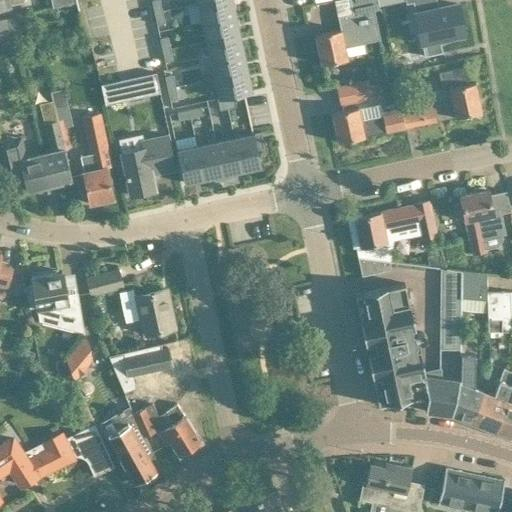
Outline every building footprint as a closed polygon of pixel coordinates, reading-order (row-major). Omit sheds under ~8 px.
[(0,0),(0,11),(2,18),(28,12),(25,0),(0,0)] [(162,10),(160,0),(152,0),(155,12),(162,10)] [(236,14),(232,0),(210,0),(198,3),(202,21),(236,14)] [(337,16),(340,29),(315,34),(321,63),(347,58),(344,47),(380,39),(373,10),(379,8),(376,0),(349,0),(352,13),(337,16)] [(405,0),(406,3),(413,2),(424,56),(443,52),(440,38),(464,33),(458,4),(438,8),(436,0),(405,0)] [(165,22),(162,10),(155,12),(157,24),(165,22)] [(7,17),(9,27),(31,22),(29,12),(7,17)] [(240,33),(236,14),(202,21),(206,40),(240,33)] [(403,38),(401,15),(385,16),(387,40),(403,38)] [(0,19),(0,44),(12,41),(7,18),(0,19)] [(244,52),(240,33),(206,40),(210,59),(244,52)] [(168,36),(160,38),(163,49),(170,48),(168,36)] [(173,60),(170,48),(163,49),(165,61),(173,60)] [(248,71),(244,52),(210,59),(214,78),(248,71)] [(443,89),(437,90),(439,102),(443,119),(455,116),(481,111),(475,82),(468,83),(465,66),(439,72),(443,89)] [(252,90),(248,71),(214,78),(219,97),(226,96),(233,94),(252,90)] [(173,74),(165,76),(167,88),(175,86),(173,74)] [(336,87),(340,104),(372,97),(368,79),(336,87)] [(120,80),(100,84),(104,100),(123,95),(120,80)] [(178,98),(175,86),(167,88),(170,99),(178,98)] [(52,91),(65,142),(76,139),(63,88),(52,91)] [(236,106),(233,94),(226,96),(228,108),(236,106)] [(399,99),(398,99),(399,103),(404,127),(424,123),(418,95),(399,99)] [(228,108),(226,96),(219,97),(218,98),(220,109),(228,108)] [(51,149),(39,152),(39,155),(47,185),(72,179),(57,120),(54,99),(40,102),(45,123),(51,149)] [(382,115),(360,120),(357,107),(332,113),(338,141),(404,127),(399,103),(381,107),(382,115)] [(201,107),(189,110),(191,117),(203,115),(201,107)] [(191,117),(189,110),(177,112),(179,120),(191,117)] [(90,152),(80,155),(83,170),(82,171),(85,183),(89,203),(113,197),(109,178),(107,166),(111,165),(100,115),(83,118),(90,152)] [(261,131),(234,137),(241,170),(261,166),(258,149),(265,148),(261,131)] [(135,149),(121,152),(130,194),(154,189),(151,174),(173,169),(166,135),(143,139),(134,141),(135,149)] [(21,136),(14,138),(0,141),(0,148),(10,188),(25,184),(27,190),(47,185),(39,155),(39,152),(26,155),(21,136)] [(241,170),(234,137),(215,141),(223,174),(241,170)] [(223,174),(215,141),(197,145),(204,178),(223,174)] [(204,178),(197,145),(177,149),(184,182),(204,178)] [(485,189),(484,187),(482,186),(474,188),(473,190),(474,192),(460,195),(463,209),(459,210),(461,221),(465,220),(466,220),(473,253),(487,250),(483,233),(503,228),(499,211),(509,209),(509,211),(510,210),(506,191),(489,195),(487,188),(485,189)] [(355,221),(347,223),(353,248),(355,247),(357,257),(390,260),(393,239),(395,238),(392,227),(418,221),(420,232),(422,238),(437,234),(429,199),(418,201),(413,202),(413,203),(380,211),(354,217),(355,221)] [(0,297),(1,298),(11,266),(0,262),(0,259),(2,254),(0,253),(0,297)] [(428,264),(444,268),(441,253),(427,256),(428,264)] [(390,260),(357,257),(361,275),(389,269),(390,260)] [(31,274),(32,280),(39,319),(39,320),(43,321),(42,323),(84,333),(85,333),(77,291),(66,293),(62,271),(52,273),(52,270),(31,274)] [(118,270),(87,279),(91,294),(122,286),(118,270)] [(461,310),(487,312),(486,299),(486,273),(461,270),(461,297),(461,310)] [(381,376),(386,402),(427,394),(427,390),(423,370),(418,348),(414,349),(413,344),(415,344),(413,333),(410,334),(409,329),(414,328),(404,283),(363,292),(367,313),(359,314),(365,345),(375,343),(376,351),(367,353),(372,378),(381,376)] [(133,289),(119,292),(123,310),(140,307),(142,318),(146,334),(155,332),(175,328),(171,308),(167,309),(162,289),(143,294),(134,296),(133,289)] [(489,331),(502,332),(503,319),(511,319),(511,315),(510,291),(489,292),(489,331)] [(440,328),(439,348),(451,348),(452,328),(440,328)] [(452,328),(451,348),(460,348),(461,329),(452,328)] [(85,335),(65,359),(75,381),(90,363),(85,335)] [(171,365),(168,348),(163,349),(161,344),(108,356),(117,376),(171,365)] [(460,378),(456,394),(451,414),(471,421),(482,390),(473,387),(474,354),(461,353),(460,376),(460,378)] [(511,370),(511,382),(495,430),(511,436),(511,360),(511,371),(511,370)] [(17,361),(15,370),(28,373),(30,365),(17,361)] [(428,392),(425,410),(451,414),(456,394),(460,378),(440,376),(440,366),(423,370),(427,390),(428,392)] [(482,390),(471,421),(495,430),(511,382),(511,370),(511,371),(504,368),(493,395),(482,390)] [(201,441),(177,403),(158,415),(152,403),(142,407),(137,411),(133,413),(144,436),(159,429),(168,443),(171,441),(179,455),(201,441)] [(103,427),(133,482),(155,470),(147,455),(151,452),(144,436),(133,413),(130,405),(98,423),(101,428),(103,427)] [(0,471),(9,465),(22,484),(36,475),(72,457),(75,456),(78,456),(81,456),(83,457),(83,458),(84,458),(86,459),(87,461),(88,463),(94,475),(108,468),(114,466),(94,423),(63,438),(61,433),(22,452),(13,437),(0,445),(0,471)] [(358,499),(378,503),(403,508),(403,511),(423,511),(419,503),(424,484),(422,483),(421,486),(408,483),(411,468),(395,465),(394,469),(369,464),(365,483),(362,482),(358,499)] [(445,466),(437,504),(438,504),(439,503),(481,511),(497,511),(504,479),(503,478),(503,479),(446,468),(446,466),(445,466)] [(243,511),(298,511),(297,509),(289,511),(283,511),(275,491),(241,505),(243,511)]
